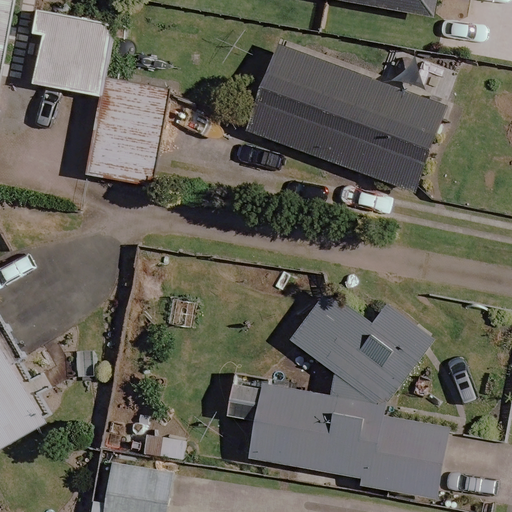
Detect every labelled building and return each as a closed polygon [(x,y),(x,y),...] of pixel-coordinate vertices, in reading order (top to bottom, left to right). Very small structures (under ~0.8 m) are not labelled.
[(0,0),(0,95),(15,0),(0,0)] [(393,0),(444,10),(446,0),(393,0)] [(33,38),(44,40),(35,86),(103,100),(117,27),(49,13),(38,11),(33,38)] [(456,103),(289,41),(258,124),(425,186),(456,103)] [(172,101),(115,87),(93,174),(151,188),(172,101)] [(276,378),(262,451),(373,472),(372,481),(446,495),(459,425),(396,413),(399,395),(429,354),(443,335),(397,301),(383,320),(337,286),(301,335),(345,368),(341,391),(276,378)] [(0,303),(0,449),(60,419),(0,303)] [(122,460),(112,511),(172,511),(180,470),(122,460)]
